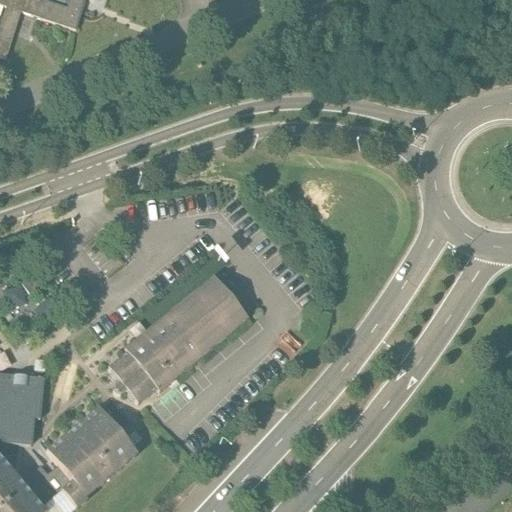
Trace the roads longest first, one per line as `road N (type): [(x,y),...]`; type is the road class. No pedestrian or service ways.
road 1 (tertiary): [(450,131),(354,104),(262,105),(0,192)]
road 2 (tertiary): [(0,217),(218,141),(292,127),(371,137),(435,171)]
road 3 (primary): [(446,216),(343,371),(213,511)]
road 4 (primary): [(292,511),(400,386),(492,247)]
road 5 (residential): [(258,0),(0,110)]
